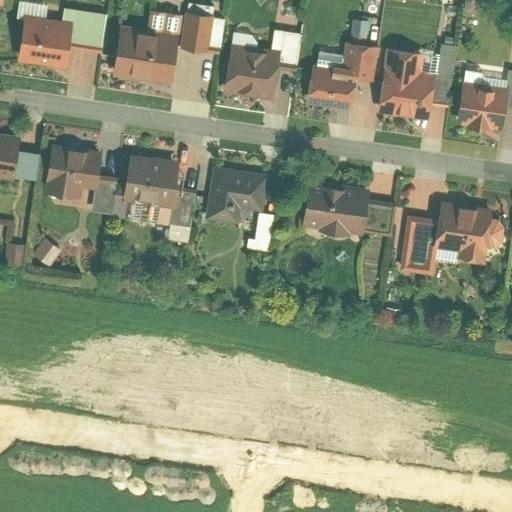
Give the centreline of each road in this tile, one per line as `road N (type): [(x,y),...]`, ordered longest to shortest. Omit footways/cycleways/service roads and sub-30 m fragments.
road 1 (residential): [(0,94),(511,172)]
road 2 (residential): [(253,457),(511,496)]
road 3 (residential): [(0,419),(253,457)]
